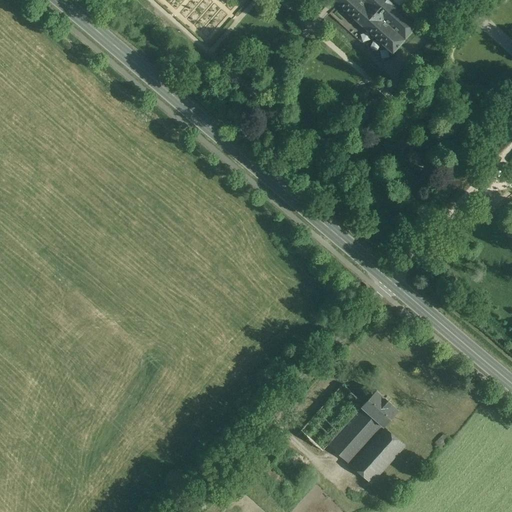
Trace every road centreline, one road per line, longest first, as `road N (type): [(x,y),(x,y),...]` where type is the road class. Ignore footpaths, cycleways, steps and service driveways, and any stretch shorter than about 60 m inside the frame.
road 1 (primary): [(61,0),(511,383)]
road 2 (track): [(186,511),(383,290)]
